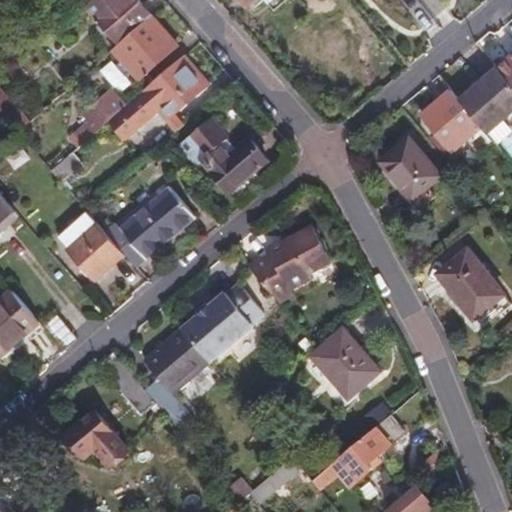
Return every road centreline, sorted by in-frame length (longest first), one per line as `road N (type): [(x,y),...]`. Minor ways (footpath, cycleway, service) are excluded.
road 1 (residential): [(0,424),(316,153)]
road 2 (residential): [(316,153),(409,318),(487,511)]
road 3 (residential): [(316,153),(501,0)]
road 4 (residential): [(181,0),(316,153)]
